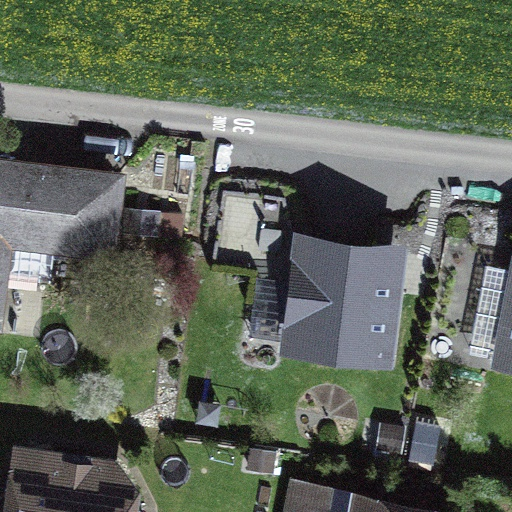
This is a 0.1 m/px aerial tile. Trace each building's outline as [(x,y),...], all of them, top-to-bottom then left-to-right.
[(114,178),(0,164),(0,254),(4,222),(65,229),(63,243),(106,248),(114,178)] [(225,192),(222,265),(293,268),(295,232),(288,231),(290,195),(225,192)] [(292,342),(381,353),(394,251),(305,240),(301,271),(290,279),(287,301),(296,312),(292,342)] [(511,270),(486,265),(469,350),(511,358),(511,270)] [(140,511),(104,463),(25,452),(21,477),(5,489),(22,511),(140,511)] [(422,511),(357,499),(354,511),(422,511)]
